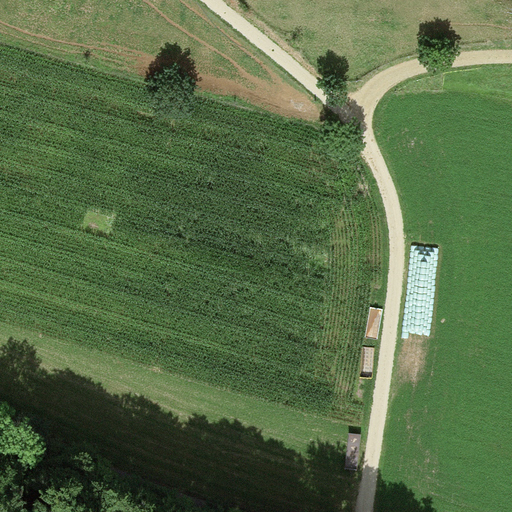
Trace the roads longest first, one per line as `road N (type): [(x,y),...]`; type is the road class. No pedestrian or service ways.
road 1 (track): [(356,511),(384,397),(396,246),(388,199),(355,129),(205,0)]
road 2 (unclassified): [(255,511),(0,420)]
road 3 (track): [(511,59),(418,66),(382,79),(364,97),(355,129)]
